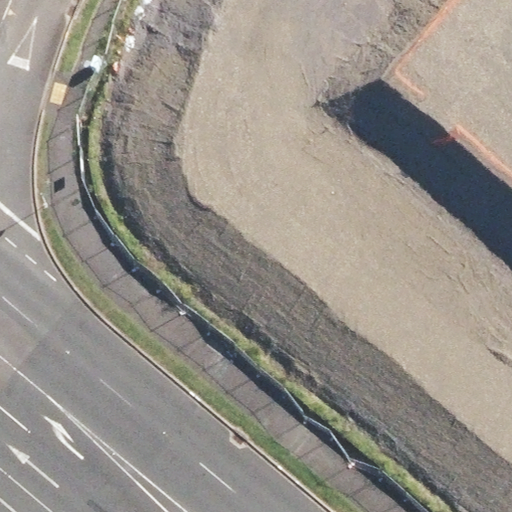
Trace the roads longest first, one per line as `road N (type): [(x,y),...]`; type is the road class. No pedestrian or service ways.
road 1 (secondary): [(0,294),(258,511)]
road 2 (secondary): [(97,511),(0,432)]
road 3 (residential): [(511,3),(429,92)]
